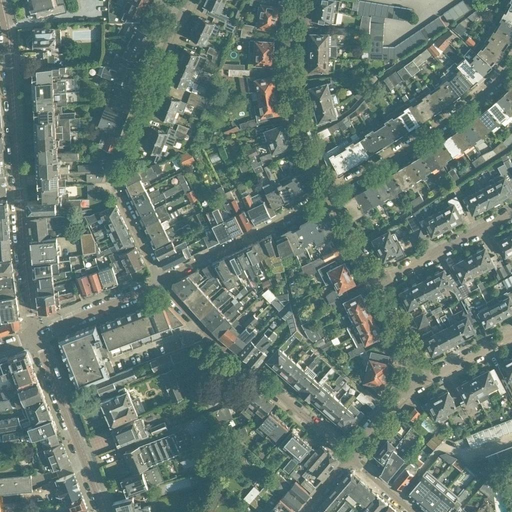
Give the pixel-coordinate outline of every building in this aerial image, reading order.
[(29,0),(30,3),(28,3),(27,5),(28,9),(30,10),(32,10),(32,11),(36,10),(38,19),(67,11),(64,0),(29,0)] [(121,16),(109,11),(109,23),(123,23),(123,20),(139,20),(141,17),(146,7),(131,0),(126,0),(122,9),(124,10),(121,16)] [(206,3),(204,6),(210,9),(207,13),(214,17),(225,22),(235,27),(242,10),(236,7),(231,17),(221,13),(223,9),(223,8),(225,3),(218,0),(205,0),(205,2),(206,3)] [(250,0),(250,4),(259,6),(259,8),(260,8),(259,16),(279,18),(280,13),(279,12),(279,6),(272,5),(272,0),(250,0)] [(313,0),(312,8),(338,12),(340,0),(314,0),(315,1),(313,0)] [(477,5),(463,0),(458,3),(465,13),(477,5)] [(495,0),(488,0),(485,2),(484,4),(488,6),(487,7),(490,8),(495,0)] [(363,15),(365,2),(359,1),(357,15),(363,15)] [(369,15),(371,3),(365,2),(363,15),(369,16),(369,15)] [(465,13),(458,3),(453,7),(460,17),(465,13)] [(482,14),(487,7),(488,6),(484,4),(475,11),(479,14),(480,13),(482,14)] [(460,17),(453,7),(448,10),(455,20),(460,17)] [(511,9),(507,7),(505,12),(497,8),(495,12),(499,14),(511,22),(511,9)] [(336,24),(338,12),(312,8),(311,15),(312,15),(312,20),(336,24)] [(455,20),(448,10),(443,14),(450,24),(455,20)] [(474,21),(479,14),(475,11),(468,16),(474,21)] [(511,22),(499,14),(497,18),(495,22),(494,24),(511,36),(511,35),(511,36),(511,35),(511,22)] [(384,23),(385,17),(381,17),(375,16),(371,15),(371,21),(384,23)] [(278,24),(279,18),(259,16),(258,21),(257,21),(256,26),(257,26),(257,27),(276,30),(277,25),(278,24)] [(214,28),(216,25),(199,17),(197,21),(196,22),(193,27),(210,35),(213,28),(214,28)] [(439,17),(434,20),(441,30),(446,27),(439,17)] [(471,22),(467,18),(460,23),(466,27),(471,22)] [(441,30),(434,20),(429,23),(436,33),(441,30)] [(147,34),(152,22),(138,23),(136,28),(134,27),(129,38),(147,46),(152,36),(147,34)] [(232,37),(235,27),(225,22),(223,27),(229,30),(226,35),(232,37)] [(243,23),(242,31),(252,32),(253,25),(243,23)] [(436,33),(429,23),(424,27),(431,37),(436,33)] [(511,36),(494,24),(488,31),(489,32),(491,34),(491,35),(506,46),(506,45),(508,43),(510,42),(511,38),(511,37),(511,36)] [(208,40),(210,35),(193,27),(191,32),(191,34),(189,38),(206,46),(208,41),(208,40)] [(349,34),(349,29),(344,27),(334,27),(334,29),(322,29),(322,33),(311,33),(311,38),(309,39),(309,42),(311,43),(311,45),(337,46),(337,33),(349,34)] [(383,35),(384,29),(370,27),(369,34),(383,35)] [(431,37),(424,27),(419,30),(426,40),(431,37)] [(61,44),(61,28),(33,29),(34,39),(31,39),(29,41),(30,46),(32,48),(34,47),(34,49),(42,48),(42,54),(66,53),(65,43),(61,44)] [(468,33),(474,38),(478,33),(471,28),(468,33)] [(448,41),(455,34),(450,29),(442,36),(447,41),(448,41)] [(426,40),(419,30),(414,34),(421,44),(426,40)] [(421,44),(414,34),(409,37),(416,47),(421,44)] [(506,46),(491,35),(488,38),(488,37),(484,42),(485,43),(485,44),(500,56),(499,55),(502,54),(504,51),(503,49),(506,46)] [(447,41),(442,36),(437,41),(443,46),(447,41)] [(469,36),(466,40),(466,41),(476,50),(479,47),(476,45),(475,44),(476,42),(469,36)] [(416,47),(409,37),(404,40),(411,50),(416,47)] [(143,56),(147,46),(129,38),(125,47),(122,46),(118,55),(135,61),(138,54),(143,56)] [(273,46),(274,41),(250,40),(249,52),(274,53),(274,47),(273,46)] [(383,46),(383,40),(369,40),(369,52),(382,53),(383,47),(383,46)] [(411,50),(404,40),(400,44),(406,54),(411,50)] [(500,56),(485,44),(480,40),(476,45),(479,47),(476,50),(492,64),(495,61),(497,60),(499,57),(499,56),(500,56)] [(406,54),(400,44),(395,47),(401,57),(406,54)] [(433,44),(428,48),(435,56),(440,52),(433,44)] [(337,57),(337,46),(311,45),(311,47),(309,48),(309,51),(310,52),(310,59),(329,59),(329,58),(329,57),(337,57)] [(210,46),(207,52),(213,55),(220,58),(221,58),(223,52),(210,46)] [(388,59),(389,47),(383,47),(382,53),(369,52),(369,59),(382,59),(388,59)] [(401,57),(395,47),(389,47),(388,59),(394,59),(401,57)] [(427,48),(420,54),(426,61),(433,56),(427,49),(427,48)] [(491,66),(471,48),(463,56),(465,58),(468,61),(483,75),(487,72),(487,70),(491,66)] [(207,59),(202,56),(185,49),(182,53),(181,54),(179,57),(180,59),(202,69),(207,59)] [(274,59),(274,53),(249,52),(249,68),(263,69),(263,65),(273,65),(273,60),(274,59)] [(105,65),(101,76),(120,81),(119,83),(115,82),(114,85),(114,86),(120,87),(136,92),(138,86),(130,83),(138,62),(135,61),(118,55),(116,54),(116,55),(114,62),(112,67),(105,65)] [(427,63),(425,60),(420,54),(413,59),(412,60),(420,69),(425,74),(427,72),(423,66),(427,63)] [(220,58),(213,55),(213,61),(221,65),(223,59),(221,58),(220,58)] [(334,69),(335,59),(335,58),(329,58),(329,59),(310,59),(310,61),(309,61),(309,65),(310,66),(310,71),(329,71),(331,71),(331,76),(342,74),(343,74),(343,69),(341,69),(341,68),(334,69)] [(483,75),(468,61),(465,58),(457,65),(459,67),(460,68),(475,83),(474,81),(477,79),(479,79),(483,75)] [(202,69),(180,59),(180,60),(178,60),(177,64),(177,65),(174,72),(190,79),(196,81),(202,69)] [(420,69),(412,60),(404,66),(404,65),(403,66),(408,71),(412,75),(420,69)] [(475,83),(460,68),(459,67),(457,65),(454,63),(446,69),(448,71),(448,70),(452,75),(466,90),(470,87),(470,84),(473,82),(475,83)] [(32,68),(33,80),(61,79),(61,72),(66,72),(66,66),(32,68)] [(401,76),(408,71),(403,66),(397,70),(401,76)] [(274,81),(273,77),(256,79),(250,76),(250,69),(229,68),(229,75),(239,76),(242,93),(251,91),(252,93),(275,89),(275,87),(276,86),(275,81),(274,81)] [(403,79),(401,76),(397,70),(388,76),(394,86),(403,80),(403,79)] [(439,77),(443,81),(457,97),(457,95),(459,93),(461,94),(466,90),(452,75),(448,70),(448,71),(439,77)] [(188,84),(190,79),(174,72),(174,73),(172,73),(171,77),(171,78),(169,82),(186,90),(189,85),(188,84)] [(342,80),(342,74),(331,76),(331,82),(342,80)] [(394,86),(388,76),(380,81),(388,92),(395,87),(394,86)] [(205,78),(203,84),(213,88),(215,83),(205,78)] [(355,96),(369,86),(369,78),(368,79),(355,96)] [(61,79),(33,80),(34,93),(62,92),(62,85),(64,85),(64,79),(61,79)] [(457,97),(443,81),(440,84),(435,88),(447,104),(452,101),(452,99),(455,96),(457,97)] [(312,97),(313,99),(332,94),(329,83),(310,88),(311,92),(310,93),(311,96),(312,97)] [(447,104),(435,88),(431,91),(426,84),(422,87),(425,92),(424,92),(438,111),(438,109),(441,107),(443,108),(447,104)] [(359,99),(364,93),(369,88),(369,86),(355,96),(359,99)] [(132,101),(136,92),(120,87),(117,95),(132,101)] [(275,90),(275,89),(252,93),(253,99),(258,98),(259,104),(277,101),(276,96),(277,96),(276,90),(275,90)] [(192,91),(189,97),(207,104),(209,98),(192,91)] [(376,97),(372,91),(364,100),(366,103),(376,97)] [(62,99),(62,92),(34,93),(34,106),(62,105),(65,105),(65,99),(62,99)] [(337,92),(332,94),(313,99),(314,101),(312,102),(313,105),(315,106),(316,110),(336,104),(340,103),(337,92)] [(438,111),(424,92),(416,97),(415,95),(413,97),(429,117),(433,114),(434,112),(436,110),(438,111)] [(132,101),(117,95),(109,93),(106,104),(128,112),(132,101)] [(506,93),(503,93),(500,97),(500,99),(498,101),(497,100),(503,106),(511,114),(511,113),(511,99),(506,93)] [(184,101),(165,94),(163,98),(160,105),(177,112),(180,105),(182,105),(184,101)] [(429,117),(413,97),(409,99),(407,96),(402,99),(405,104),(419,124),(419,122),(422,120),(424,120),(429,117)] [(207,104),(189,97),(187,103),(204,110),(207,104)] [(251,99),(241,101),(242,107),(252,106),(251,99)] [(359,113),(369,107),(366,103),(364,100),(356,109),(359,113)] [(503,106),(497,100),(496,100),(496,102),(495,104),(493,104),(488,107),(488,109),(489,109),(502,122),(503,122),(507,118),(511,114),(503,106)] [(277,101),(259,104),(255,105),(256,118),(248,120),(248,121),(240,123),(241,129),(259,124),(259,122),(270,119),(269,115),(279,114),(278,109),(279,109),(278,104),(277,104),(277,101)] [(123,124),(128,112),(106,104),(102,116),(123,124)] [(341,114),(336,104),(316,110),(316,112),(315,113),(316,117),(318,117),(319,121),(320,121),(321,125),(332,120),(341,114)] [(419,124),(405,104),(396,109),(409,130),(414,127),(414,125),(418,123),(419,124)] [(63,112),(62,105),(34,106),(35,119),(66,118),(75,118),(75,111),(63,112)] [(175,117),(177,112),(160,105),(157,112),(158,112),(157,116),(175,123),(177,118),(175,117)] [(359,113),(356,109),(347,116),(349,120),(350,120),(349,119),(359,113)] [(409,130),(396,109),(387,115),(386,115),(399,136),(399,134),(402,132),(405,133),(409,130)] [(489,109),(488,109),(485,112),(483,111),(479,114),(492,129),(494,131),(500,127),(498,125),(502,122),(489,109)] [(386,115),(387,115),(385,111),(382,113),(385,118),(384,120),(385,121),(379,125),(390,142),(394,140),(394,137),(398,135),(399,136),(386,115)] [(492,129),(479,114),(474,118),(474,120),(471,122),(472,124),(483,137),(487,134),(487,133),(492,129)] [(123,124),(102,116),(101,117),(100,116),(96,128),(109,132),(119,136),(123,124)] [(340,126),(349,120),(347,116),(337,122),(339,125),(340,126)] [(66,118),(35,119),(36,133),(63,131),(63,126),(76,125),(75,118),(66,118)] [(340,127),(339,125),(337,122),(327,127),(330,132),(340,127)] [(472,124),(471,122),(470,123),(468,122),(465,124),(465,127),(462,128),(460,128),(473,144),(477,141),(477,140),(482,137),(483,137),(472,124)] [(271,124),(255,128),(257,133),(259,133),(263,143),(268,141),(268,142),(286,136),(285,134),(286,134),(284,128),(283,128),(282,125),(272,128),(271,124)] [(189,129),(179,125),(176,130),(186,134),(189,129)] [(390,142),(379,125),(374,129),(373,128),(369,131),(379,148),(380,146),(383,144),(385,145),(390,142)] [(184,139),(186,134),(176,130),(176,131),(169,128),(167,133),(152,127),(150,132),(149,132),(147,138),(164,145),(173,148),(177,137),(184,139)] [(327,127),(318,132),(320,137),(321,138),(331,134),(330,132),(327,127)] [(473,144),(460,128),(461,130),(458,131),(456,131),(453,133),(453,135),(464,151),(470,146),(473,144)] [(64,138),(63,131),(36,133),(36,146),(64,144),(68,144),(67,137),(64,138)] [(379,148),(369,131),(366,133),(366,134),(360,138),(370,155),(374,152),(375,150),(378,148),(379,148)] [(115,146),(119,136),(109,132),(105,143),(115,146)] [(507,146),(511,141),(511,133),(503,142),(507,147),(507,146)] [(370,155),(360,138),(353,142),(348,134),(345,136),(348,141),(359,161),(359,159),(363,157),(365,158),(370,155)] [(464,151),(453,135),(449,138),(447,137),(442,141),(453,157),(459,153),(460,153),(464,151)] [(286,137),(286,136),(268,142),(272,153),(289,147),(288,143),(289,143),(287,136),(286,137)] [(146,144),(144,149),(153,153),(150,160),(159,163),(162,157),(160,157),(163,151),(162,150),(164,145),(147,138),(145,143),(146,144)] [(359,161),(348,141),(338,147),(350,167),(354,164),(355,162),(358,160),(359,161)] [(453,157),(442,141),(438,144),(437,146),(433,149),(443,165),(448,161),(448,160),(453,157)] [(497,153),(507,147),(503,142),(502,141),(493,149),(497,153)] [(113,152),(115,146),(105,143),(98,143),(98,147),(113,152)] [(61,158),(65,158),(79,157),(79,150),(64,151),(64,144),(36,146),(37,160),(58,159),(57,154),(61,153),(61,158)] [(337,145),(323,154),(328,167),(334,164),(338,172),(339,172),(342,169),(345,170),(350,167),(338,147),(337,145)] [(255,146),(244,151),(248,159),(258,153),(255,146)] [(443,165),(433,149),(432,150),(428,152),(426,152),(421,155),(432,171),(438,167),(438,168),(443,165)] [(482,154),(481,155),(483,157),(484,156),(486,160),(497,153),(493,149),(482,154)] [(190,151),(178,156),(181,163),(183,168),(184,168),(195,163),(190,151)] [(66,165),(65,158),(61,158),(61,153),(57,154),(58,159),(37,160),(38,174),(70,172),(70,171),(69,164),(66,165)] [(260,156),(263,164),(267,162),(273,160),(270,153),(260,156)] [(432,171),(421,155),(417,157),(416,160),(413,162),(423,178),(425,181),(429,178),(427,174),(432,171)] [(481,155),(472,161),(476,167),(486,160),(484,156),(483,157),(481,155)] [(294,158),(293,159),(290,160),(293,167),(296,172),(297,174),(305,193),(306,191),(308,189),(310,190),(313,188),(314,186),(315,186),(307,171),(302,174),(301,172),(297,165),(294,158)] [(423,178),(413,162),(411,161),(407,163),(407,165),(405,167),(403,166),(413,184),(418,181),(417,180),(422,177),(423,178)] [(130,196),(146,189),(145,187),(151,184),(149,180),(158,175),(157,174),(163,171),(159,163),(152,166),(151,166),(154,172),(149,174),(149,173),(128,183),(124,185),(130,196)] [(461,167),(465,173),(471,169),(467,163),(461,167)] [(511,187),(511,177),(509,171),(505,163),(498,167),(502,174),(493,179),(494,181),(503,198),(504,198),(505,198),(509,197),(509,195),(511,193),(511,189),(511,188),(511,187)] [(268,165),(265,167),(272,182),(275,180),(273,175),(268,165)] [(154,172),(151,166),(140,172),(138,167),(123,175),(128,183),(149,173),(149,174),(154,172)] [(413,184),(403,166),(402,168),(400,170),(398,169),(393,172),(404,189),(409,186),(410,186),(413,184)] [(102,181),(105,172),(106,170),(102,169),(102,170),(79,171),(70,171),(70,172),(38,174),(39,187),(66,186),(66,178),(68,178),(68,174),(87,173),(87,180),(93,182),(102,181)] [(177,174),(181,183),(187,181),(182,171),(177,174)] [(404,189),(393,172),(388,175),(388,177),(385,178),(383,177),(394,195),(399,192),(398,192),(404,189)] [(296,198),(287,180),(282,183),(280,180),(279,181),(276,174),(273,175),(275,180),(278,186),(286,202),(289,200),(291,201),(296,198)] [(305,193),(297,174),(293,177),(287,180),(296,198),(300,196),(301,194),(304,192),(305,193)] [(394,195),(383,177),(384,179),(381,181),(379,180),(376,182),(375,184),(374,185),(388,208),(389,207),(385,200),(390,196),(392,200),(393,199),(396,203),(398,202),(395,197),(394,195)] [(286,202),(278,186),(275,180),(272,182),(263,187),(266,193),(273,209),(275,208),(276,209),(280,207),(280,205),(286,202)] [(186,193),(187,193),(191,190),(187,181),(181,183),(161,193),(134,206),(139,216),(155,208),(153,204),(166,197),(183,188),(186,193)] [(503,198),(494,181),(484,186),(494,205),(501,201),(500,200),(503,198)] [(433,194),(443,188),(440,182),(430,189),(433,194)] [(463,194),(458,184),(452,188),(456,196),(457,197),(458,197),(463,194)] [(388,208),(374,185),(371,187),(369,186),(364,189),(374,206),(380,202),(382,206),(384,205),(386,209),(388,208)] [(67,192),(66,186),(39,187),(39,200),(69,199),(69,192),(67,192)] [(224,193),(225,192),(222,186),(217,189),(227,210),(221,212),(232,236),(243,231),(224,193)] [(494,205),(484,186),(474,191),(483,209),(486,207),(487,208),(494,205)] [(161,193),(158,189),(148,193),(146,189),(130,196),(134,206),(161,193)] [(191,190),(187,193),(189,197),(195,194),(193,189),(191,190)] [(369,209),(374,206),(364,189),(360,191),(359,193),(355,195),(364,212),(365,211),(366,214),(365,214),(368,219),(371,218),(372,217),(369,213),(370,212),(369,209)] [(231,190),(225,192),(224,193),(243,231),(252,226),(244,210),(242,211),(235,198),(235,199),(231,190)] [(276,215),(273,209),(265,193),(260,195),(259,193),(251,197),(249,194),(247,190),(241,193),(249,209),(248,210),(255,225),(276,215)] [(483,209),(474,191),(463,197),(473,214),(477,212),(478,213),(482,211),(482,209),(483,209)] [(364,212),(355,195),(347,200),(347,202),(346,203),(345,204),(353,218),(364,212)] [(411,201),(414,206),(424,200),(420,195),(411,201)] [(465,212),(458,197),(457,197),(456,196),(447,201),(449,204),(443,207),(452,225),(453,224),(454,225),(458,223),(458,222),(462,220),(460,215),(465,212)] [(82,212),(81,199),(69,199),(39,200),(28,201),(29,213),(62,210),(62,212),(71,212),(72,213),(82,212)] [(7,200),(0,200),(0,216),(8,216),(7,200)] [(93,216),(85,216),(89,223),(90,223),(102,217),(105,222),(120,214),(116,204),(116,205),(93,216)] [(155,208),(139,216),(144,225),(169,213),(164,204),(155,208)] [(232,236),(221,212),(218,206),(216,207),(215,206),(212,206),(209,208),(208,211),(206,212),(216,232),(220,242),(232,236)] [(452,225),(443,207),(433,213),(442,230),(443,229),(445,230),(448,228),(448,227),(452,225)] [(181,213),(179,208),(169,213),(144,225),(149,236),(165,229),(165,228),(170,226),(167,219),(181,213)] [(442,230),(433,213),(423,218),(418,209),(413,213),(418,222),(424,234),(429,231),(431,236),(435,234),(437,234),(440,232),(440,231),(442,230)] [(336,228),(328,214),(327,215),(325,213),(316,218),(324,234),(336,228)] [(418,222),(413,213),(407,217),(414,231),(415,230),(421,241),(426,238),(424,234),(418,222)] [(107,226),(97,231),(100,236),(125,223),(120,214),(105,222),(107,226)] [(0,236),(9,236),(8,216),(0,216),(0,236)] [(65,216),(64,216),(28,219),(30,239),(57,236),(57,237),(81,234),(83,233),(82,227),(74,228),(73,226),(62,227),(61,223),(66,221),(65,216)] [(310,219),(306,222),(315,240),(316,243),(321,241),(322,242),(327,240),(325,237),(324,234),(316,218),(312,220),(310,219)] [(315,240),(306,222),(301,224),(301,226),(298,227),(296,226),(296,228),(306,248),(311,245),(310,242),(315,240)] [(114,241),(130,233),(125,223),(100,236),(97,237),(99,242),(111,236),(114,241)] [(188,224),(175,231),(173,226),(166,230),(165,229),(149,236),(154,247),(191,229),(188,224)] [(306,248),(296,228),(293,230),(291,229),(285,231),(295,253),(306,248)] [(398,240),(398,239),(395,232),(392,233),(390,230),(373,240),(375,244),(374,245),(376,248),(377,248),(378,250),(394,242),(398,240)] [(415,230),(414,231),(410,233),(415,244),(421,241),(415,230)] [(295,253),(285,231),(282,233),(281,235),(276,237),(278,240),(281,255),(282,260),(295,253)] [(220,242),(216,232),(214,232),(204,237),(209,247),(220,242)] [(135,245),(130,233),(114,241),(115,245),(110,247),(101,252),(102,255),(135,245)] [(276,243),(271,234),(262,239),(274,267),(272,268),(274,272),(284,270),(282,260),(281,255),(276,257),(274,252),(278,250),(276,243)] [(0,259),(11,258),(9,236),(0,236),(0,259)] [(60,260),(57,237),(57,236),(30,239),(31,247),(29,247),(30,255),(32,255),(32,259),(33,264),(59,261),(58,261),(60,260)] [(511,253),(511,242),(508,236),(506,236),(503,237),(503,239),(498,242),(505,257),(511,253)] [(274,267),(262,239),(253,243),(260,259),(264,257),(269,269),(272,268),(274,267)] [(160,259),(197,241),(188,245),(185,240),(175,246),(172,241),(155,249),(160,259)] [(394,242),(378,250),(379,252),(378,253),(380,256),(382,256),(384,261),(395,255),(397,260),(406,255),(398,240),(394,242)] [(347,250),(343,242),(334,246),(332,247),(333,250),(336,256),(347,250)] [(260,259),(253,243),(244,248),(257,275),(262,272),(257,260),(260,259)] [(186,246),(160,259),(160,260),(165,269),(171,266),(182,261),(191,256),(186,246)] [(140,255),(136,247),(120,254),(122,258),(116,260),(113,253),(109,255),(113,262),(114,262),(116,267),(140,255)] [(257,275),(244,248),(235,252),(243,267),(247,265),(252,277),(257,275)] [(493,265),(485,249),(481,251),(479,250),(477,251),(477,253),(475,254),(483,271),(493,265)] [(333,250),(323,255),(326,261),(336,256),(333,250)] [(243,267),(235,252),(227,256),(236,273),(237,272),(240,271),(244,279),(248,277),(243,267)] [(483,271),(475,254),(473,255),(471,254),(469,255),(468,257),(465,259),(473,276),(483,271)] [(126,267),(129,272),(130,272),(145,264),(140,255),(116,267),(117,267),(114,269),(115,272),(126,267)] [(323,255),(312,261),(314,267),(315,266),(326,261),(323,255)] [(236,273),(227,256),(220,260),(229,276),(234,286),(238,284),(236,280),(240,278),(237,272),(236,273)] [(99,270),(97,264),(96,259),(92,260),(94,265),(86,268),(85,268),(93,292),(103,288),(104,287),(99,270)] [(465,280),(473,276),(465,259),(462,260),(460,260),(459,261),(458,262),(454,265),(458,274),(454,277),(460,289),(460,290),(465,298),(471,295),(480,290),(478,287),(471,291),(467,283),(466,283),(465,280)] [(0,275),(14,275),(12,260),(0,261),(0,275)] [(229,276),(220,260),(212,263),(222,279),(229,289),(234,286),(229,276)] [(60,272),(59,261),(33,264),(34,277),(60,273),(60,272)] [(316,269),(315,266),(314,267),(312,261),(301,266),(303,270),(302,270),(305,276),(317,271),(316,270),(316,269)] [(316,269),(316,270),(317,271),(325,286),(333,281),(350,272),(348,267),(346,267),(344,262),(335,267),(332,261),(316,269)] [(511,266),(510,262),(503,265),(508,274),(511,272),(511,266)] [(114,273),(115,272),(114,269),(113,265),(99,270),(104,287),(105,287),(105,288),(107,289),(109,289),(109,286),(117,283),(114,273)] [(215,273),(210,265),(203,268),(209,277),(215,273)] [(508,274),(503,265),(496,269),(497,272),(494,274),(497,280),(508,274)] [(93,292),(85,268),(86,268),(85,266),(75,270),(77,283),(82,296),(93,292)] [(305,276),(302,270),(291,275),(294,282),(305,276)] [(434,275),(433,276),(442,292),(449,289),(455,292),(460,290),(460,289),(454,277),(453,277),(451,273),(446,276),(443,270),(439,273),(437,272),(435,273),(434,275)] [(67,276),(66,271),(60,272),(60,273),(34,277),(36,286),(54,283),(54,278),(67,276)] [(199,277),(201,275),(197,271),(173,282),(173,286),(177,291),(193,280),(198,275),(199,277)] [(132,278),(130,272),(129,272),(118,277),(120,283),(132,278)] [(353,277),(350,272),(333,281),(336,287),(326,295),(330,302),(339,298),(348,293),(346,288),(355,283),(352,279),(353,277)] [(0,275),(0,286),(15,286),(14,275),(0,275)] [(198,285),(196,282),(202,277),(201,275),(199,277),(198,275),(193,280),(177,291),(183,298),(198,285)] [(210,285),(219,280),(216,275),(207,281),(207,282),(201,287),(198,285),(183,298),(189,304),(203,291),(210,286),(210,285)] [(442,292),(433,276),(431,276),(430,276),(426,278),(426,279),(421,282),(429,299),(432,297),(434,302),(444,297),(442,292)] [(511,286),(507,278),(502,280),(506,288),(511,286)] [(195,311),(210,297),(207,295),(220,283),(219,280),(210,285),(210,286),(203,291),(189,304),(195,311)] [(479,286),(478,287),(480,290),(485,287),(487,286),(483,281),(478,284),(479,286)] [(429,299),(421,282),(417,284),(415,283),(412,285),(412,287),(411,287),(419,304),(429,299)] [(59,290),(68,287),(67,283),(57,285),(54,286),(54,283),(36,286),(37,295),(54,292),(59,291),(59,290)] [(0,298),(17,297),(15,286),(0,286),(0,298)] [(248,291),(248,290),(247,288),(246,287),(245,286),(240,291),(240,292),(243,295),(248,291)] [(419,304),(411,287),(409,288),(408,287),(404,289),(404,291),(400,293),(408,309),(409,308),(411,312),(415,309),(414,307),(419,304)] [(488,294),(485,287),(480,290),(483,297),(488,294)] [(223,297),(228,292),(225,289),(213,301),(210,297),(195,311),(201,317),(215,304),(224,297),(223,297)] [(275,296),(268,289),(262,294),(271,303),(277,297),(275,296)] [(54,292),(37,295),(38,303),(59,300),(74,296),(72,291),(59,295),(59,291),(54,292)] [(507,291),(496,297),(497,297),(506,315),(507,315),(509,316),(511,313),(511,293),(511,291),(508,292),(507,291)] [(207,323),(221,310),(219,307),(232,295),(229,292),(229,293),(228,292),(223,297),(224,297),(215,304),(201,317),(207,323)] [(288,293),(275,296),(277,297),(280,301),(282,302),(284,304),(289,299),(288,293)] [(349,313),(366,304),(365,304),(366,302),(364,299),(363,299),(360,294),(344,302),(349,313)] [(59,300),(38,303),(39,312),(45,311),(45,312),(50,312),(50,311),(57,310),(61,308),(61,303),(63,302),(77,299),(76,298),(80,297),(81,297),(80,295),(74,296),(59,300)] [(19,315),(17,297),(0,298),(0,317),(2,317),(19,315)] [(238,302),(239,301),(235,297),(232,300),(235,304),(224,313),(221,310),(207,323),(212,330),(226,317),(237,308),(235,305),(239,302),(238,302)] [(497,297),(486,302),(496,321),(501,318),(502,319),(506,317),(505,316),(506,315),(497,297)] [(342,303),(339,298),(330,302),(333,308),(342,303)] [(469,307),(465,298),(460,301),(464,310),(462,316),(462,317),(456,321),(465,338),(466,337),(467,338),(471,336),(471,334),(475,332),(471,323),(476,321),(469,307)] [(294,313),(290,300),(278,311),(286,320),(294,313)] [(185,324),(168,306),(165,308),(162,301),(151,305),(160,329),(170,325),(172,329),(185,324)] [(218,336),(232,322),(230,320),(239,311),(237,309),(243,304),(240,301),(239,301),(238,302),(239,302),(235,305),(237,308),(226,317),(212,330),(218,336)] [(469,307),(476,321),(481,318),(486,326),(491,324),(492,325),(495,323),(495,321),(496,321),(486,302),(476,308),(471,306),(469,307)] [(371,315),(366,304),(349,313),(343,316),(348,326),(371,315)] [(160,329),(151,305),(141,309),(150,333),(160,329)] [(305,308),(298,310),(300,318),(308,314),(305,308)] [(150,333),(141,309),(131,313),(140,337),(150,333)] [(424,312),(413,318),(416,324),(427,318),(424,312)] [(437,312),(434,314),(440,325),(443,323),(440,317),(437,312)] [(140,337),(131,313),(121,317),(129,340),(140,337)] [(253,314),(248,319),(253,324),(258,319),(253,314)] [(311,319),(308,314),(300,318),(302,324),(311,319)] [(465,338),(456,321),(451,324),(446,314),(440,317),(443,323),(445,323),(446,326),(444,327),(453,344),(459,341),(460,341),(463,340),(463,338),(465,338)] [(21,329),(19,315),(2,317),(0,317),(0,335),(16,330),(21,329)] [(354,336),(376,325),(371,315),(348,326),(347,326),(352,337),(354,336)] [(129,340),(121,317),(111,320),(119,344),(129,340)] [(232,322),(218,336),(228,344),(241,331),(240,330),(243,326),(239,322),(240,321),(236,318),(232,322)] [(430,324),(427,318),(416,324),(419,329),(430,324)] [(253,324),(248,319),(244,324),(246,326),(248,329),(252,325),(253,324)] [(311,319),(302,324),(309,337),(313,341),(322,337),(312,319),(311,319)] [(119,344),(111,320),(100,324),(101,325),(106,340),(109,348),(119,344)] [(103,342),(106,340),(101,325),(97,326),(96,324),(60,338),(59,339),(59,341),(63,351),(62,351),(65,358),(66,357),(68,363),(71,370),(69,370),(72,376),(73,376),(78,388),(96,381),(115,374),(110,360),(105,362),(103,358),(108,356),(106,349),(103,342)] [(246,326),(241,331),(228,344),(237,351),(250,339),(258,331),(252,325),(248,329),(246,326)] [(376,326),(376,325),(354,336),(359,346),(351,350),(354,356),(357,354),(361,352),(361,353),(366,350),(363,345),(381,335),(379,331),(380,329),(378,326),(376,326)] [(444,327),(434,332),(433,333),(442,349),(444,349),(445,349),(448,348),(448,346),(453,344),(444,327)] [(247,342),(237,351),(239,353),(248,360),(268,336),(272,331),(269,328),(255,343),(251,340),(250,339),(247,342)] [(293,333),(301,340),(303,335),(297,329),(295,331),(293,333)] [(433,333),(434,332),(433,330),(422,335),(432,355),(436,352),(437,353),(441,351),(441,350),(442,349),(433,333)] [(268,336),(248,360),(256,367),(268,354),(264,351),(277,335),(272,331),(268,336)] [(323,338),(315,342),(318,347),(320,346),(323,351),(335,345),(332,339),(326,342),(323,338)] [(276,368),(288,355),(283,350),(284,350),(286,349),(288,347),(288,345),(291,342),(288,339),(287,340),(280,347),(279,347),(267,360),(276,368)] [(370,357),(366,370),(387,375),(389,368),(387,367),(388,363),(387,363),(389,355),(371,351),(370,357)] [(0,373),(2,373),(32,363),(28,354),(25,355),(24,352),(0,360),(0,373)] [(174,364),(170,353),(150,361),(154,371),(161,369),(162,373),(161,373),(172,402),(184,397),(173,368),(170,369),(169,366),(174,364)] [(285,376),(297,362),(288,355),(276,368),(279,371),(279,373),(282,376),(284,375),(285,376)] [(297,362),(285,376),(285,378),(288,380),(290,380),(294,383),(305,370),(308,366),(305,364),(299,359),(297,362)] [(511,379),(511,363),(510,359),(508,360),(507,359),(504,361),(504,362),(499,364),(501,367),(496,370),(511,398),(511,383),(510,380),(511,379)] [(38,380),(32,363),(2,373),(4,378),(8,377),(9,380),(10,379),(13,387),(13,388),(21,386),(38,380)] [(301,392),(314,377),(317,374),(311,369),(308,366),(305,370),(294,383),(297,386),(296,387),(301,392)] [(115,374),(96,381),(102,396),(111,393),(117,390),(115,385),(124,382),(137,377),(133,367),(126,370),(115,374)] [(480,374),(478,375),(488,392),(498,386),(502,393),(506,390),(494,367),(489,370),(489,369),(484,371),(483,371),(480,372),(480,374)] [(385,383),(387,375),(366,370),(364,382),(382,386),(383,382),(385,383)] [(472,378),(469,380),(480,402),(490,397),(488,392),(478,375),(477,376),(475,375),(472,377),(472,378)] [(314,377),(301,392),(310,399),(323,385),(326,381),(325,381),(322,378),(319,382),(314,377)] [(0,403),(0,411),(18,407),(22,405),(22,406),(45,397),(38,380),(21,386),(13,388),(13,387),(6,389),(10,399),(8,401),(0,403)] [(480,402),(469,380),(467,381),(465,380),(462,382),(462,384),(458,386),(465,399),(460,401),(461,404),(467,414),(477,409),(475,404),(480,402)] [(323,385),(310,399),(314,403),(315,403),(319,406),(331,392),(334,389),(331,386),(326,381),(323,385)] [(112,396),(102,401),(107,413),(112,425),(113,424),(114,428),(139,418),(138,414),(146,410),(141,399),(140,396),(133,399),(128,388),(127,389),(126,385),(125,385),(124,382),(115,385),(117,390),(111,393),(112,396)] [(369,386),(366,390),(365,390),(373,397),(376,392),(369,386)] [(254,411),(266,397),(258,389),(247,402),(250,405),(246,410),(241,406),(235,413),(239,416),(241,414),(243,416),(248,411),(249,412),(250,412),(252,409),(254,411)] [(456,406),(448,391),(444,394),(443,392),(437,396),(446,414),(453,410),(454,413),(458,411),(461,416),(461,415),(463,419),(468,416),(467,414),(461,404),(456,406)] [(328,413),(340,400),(331,392),(319,406),(323,409),(323,411),(326,413),(327,413),(328,413)] [(361,392),(356,398),(361,402),(363,404),(368,398),(366,396),(361,392)] [(340,400),(328,413),(328,414),(328,416),(331,418),(333,418),(336,421),(348,407),(352,402),(356,398),(352,394),(349,399),(344,404),(340,400)] [(446,414),(437,396),(430,399),(431,400),(427,402),(427,403),(422,405),(425,412),(427,413),(431,411),(435,419),(437,419),(440,422),(448,418),(446,414)] [(53,417),(45,397),(22,406),(25,413),(27,413),(29,417),(20,419),(19,416),(0,419),(0,431),(22,427),(23,428),(26,427),(26,428),(27,427),(53,417)] [(264,417),(274,404),(266,397),(254,411),(252,409),(250,412),(256,417),(259,413),(264,417)] [(356,425),(364,415),(364,414),(356,407),(353,411),(348,407),(336,421),(345,429),(346,428),(347,429),(348,429),(352,423),(354,425),(356,425)] [(415,408),(408,416),(413,421),(420,412),(415,408)] [(249,413),(249,412),(248,411),(243,416),(248,420),(252,415),(249,413)] [(266,436),(281,419),(279,418),(279,417),(277,415),(276,415),(272,411),(257,428),(266,436)] [(19,431),(0,433),(0,443),(5,443),(33,437),(40,436),(55,430),(57,429),(53,417),(27,427),(29,433),(21,434),(21,432),(19,432),(19,431)] [(114,428),(120,444),(128,440),(129,443),(153,433),(168,429),(165,421),(151,427),(149,423),(145,425),(142,417),(139,418),(114,428)] [(402,423),(409,429),(410,429),(414,423),(407,417),(402,422),(403,422),(402,423)] [(282,421),(281,419),(266,436),(276,443),(290,427),(285,423),(285,422),(283,420),(282,421)] [(505,421),(500,423),(504,435),(509,433),(505,421)] [(500,423),(494,426),(498,437),(504,435),(500,423)] [(494,426),(488,428),(493,439),(498,437),(494,426)] [(488,428),(483,430),(487,441),(493,439),(488,428)] [(183,429),(126,451),(126,452),(128,456),(135,471),(149,465),(184,450),(189,448),(184,438),(187,437),(183,429)] [(195,440),(197,445),(221,435),(219,429),(208,434),(207,432),(194,438),(195,440)] [(409,429),(410,429),(409,429),(401,439),(392,449),(385,464),(381,473),(388,480),(406,458),(404,456),(419,438),(409,429)] [(38,451),(60,443),(55,430),(40,436),(33,437),(38,451)] [(287,455),(302,438),(293,430),(279,446),(284,451),(283,452),(287,455)] [(483,430),(477,432),(482,443),(487,441),(483,430)] [(477,432),(472,434),(476,445),(482,443),(477,432)] [(392,449),(401,439),(394,433),(383,446),(382,445),(378,449),(375,452),(375,453),(376,454),(375,455),(385,464),(392,449)] [(472,434),(466,436),(471,448),(476,445),(472,434)] [(291,458),(283,468),(288,473),(297,463),(311,446),(302,438),(287,455),(291,458)] [(60,443),(38,451),(40,458),(46,472),(70,463),(62,442),(60,443)] [(313,448),(302,460),(310,467),(303,475),(306,478),(313,470),(329,452),(328,451),(321,445),(316,451),(313,448)] [(421,464),(422,465),(431,454),(430,453),(423,447),(416,456),(419,459),(415,464),(411,462),(407,467),(406,466),(394,481),(402,488),(414,473),(414,472),(421,464)] [(511,459),(508,448),(502,450),(507,463),(511,461),(511,459)] [(199,450),(179,455),(181,463),(200,459),(199,450)] [(502,450),(497,452),(501,464),(502,465),(507,463),(502,450)] [(337,459),(329,452),(313,470),(323,479),(338,462),(337,459)] [(497,452),(491,455),(496,466),(501,464),(497,452)] [(491,455),(486,457),(488,463),(490,468),(496,466),(491,455)] [(273,470),(276,465),(274,463),(267,457),(263,461),(273,470)] [(476,459),(472,463),(481,471),(485,467),(488,463),(486,457),(477,460),(476,459)] [(158,466),(150,469),(122,479),(128,494),(135,491),(146,487),(164,480),(158,466)] [(509,467),(501,470),(503,476),(511,473),(509,467)] [(427,469),(407,492),(411,495),(415,499),(419,502),(431,488),(438,479),(427,469)] [(497,470),(490,472),(492,480),(500,478),(497,470)] [(256,485),(268,480),(264,471),(252,476),(256,485)] [(293,485),(277,471),(273,476),(277,480),(281,483),(302,502),(309,494),(295,481),(293,485)] [(346,476),(335,489),(344,496),(360,479),(357,476),(352,472),(349,472),(346,476)] [(83,496),(74,473),(59,479),(56,480),(56,481),(58,487),(56,490),(57,495),(61,496),(62,496),(64,502),(64,503),(83,496)] [(31,474),(0,477),(0,493),(33,491),(32,483),(31,474)] [(273,476),(269,480),(274,484),(277,480),(273,476)] [(490,476),(484,484),(491,490),(492,490),(491,482),(490,476)] [(315,487),(306,478),(301,484),(311,492),(315,487)] [(361,511),(377,494),(360,479),(339,502),(342,505),(336,511),(361,511)] [(431,488),(419,502),(429,511),(449,488),(438,479),(431,488)] [(302,502),(281,483),(278,488),(285,493),(281,497),(295,510),(302,502)] [(266,485),(260,491),(258,493),(262,496),(269,488),(266,485)] [(254,486),(251,490),(257,495),(258,493),(260,491),(254,486)] [(149,493),(146,487),(135,491),(137,497),(149,493)] [(449,488),(429,511),(430,511),(446,511),(457,499),(459,497),(449,488)] [(335,489),(322,504),(330,510),(331,511),(336,511),(342,505),(339,502),(344,496),(335,489)] [(454,511),(462,503),(461,502),(469,493),(465,489),(459,497),(457,499),(446,511),(454,511)] [(377,494),(361,511),(382,511),(390,504),(377,494)] [(76,511),(87,508),(83,496),(64,503),(64,502),(57,504),(57,511),(76,511)] [(293,511),(294,511),(280,499),(277,502),(271,496),(267,500),(274,507),(274,508),(279,511),(293,511)] [(134,497),(114,502),(116,511),(151,511),(150,505),(142,507),(140,502),(135,503),(134,497)]
